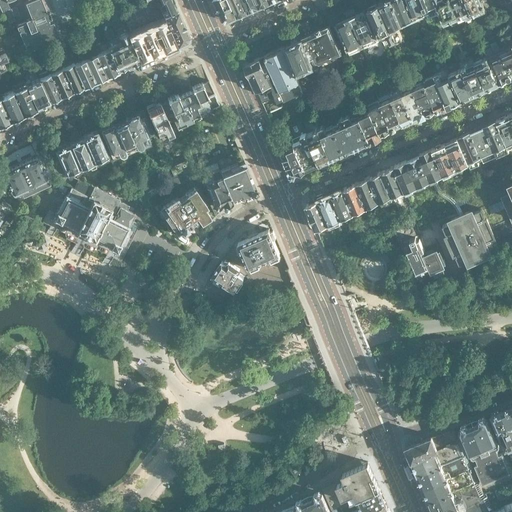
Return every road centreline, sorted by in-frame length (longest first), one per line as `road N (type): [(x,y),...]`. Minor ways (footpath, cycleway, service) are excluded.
road 1 (tertiary): [(382,439),(381,413),(290,193)]
road 2 (tertiary): [(272,200),(359,407),(382,439)]
road 3 (residential): [(511,94),(290,193)]
road 4 (residential): [(205,46),(0,137)]
road 5 (tertiary): [(290,193),(221,38)]
road 6 (tertiary): [(205,46),(272,200)]
road 7 (residential): [(251,511),(382,439)]
road 8 (residential): [(382,439),(511,392)]
